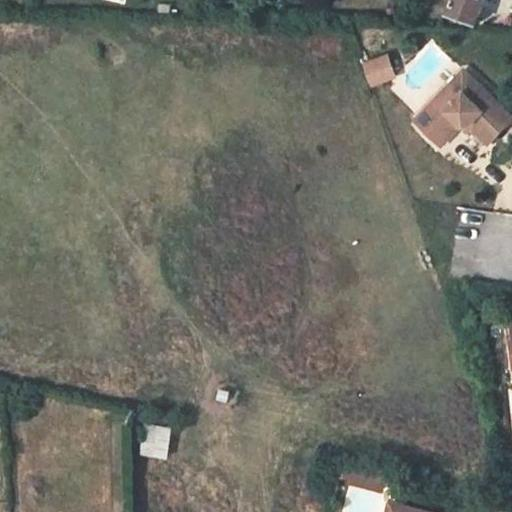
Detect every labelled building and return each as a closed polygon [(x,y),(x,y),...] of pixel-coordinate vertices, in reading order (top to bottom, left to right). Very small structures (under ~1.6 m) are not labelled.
[(483,0),(452,0),(448,13),(475,25),(483,0)] [(389,54),(363,62),(371,86),(396,78),(389,54)] [(462,71),(414,124),(439,147),(459,126),(469,126),(479,135),(485,128),(495,137),(511,118),(462,71)] [(485,128),(479,135),(488,144),(495,137),(485,128)] [(145,454),(168,458),(173,429),(149,425),(145,454)] [(387,478),(356,470),(353,483),(377,489),(387,478)] [(428,511),(392,503),(389,511),(428,511)]
